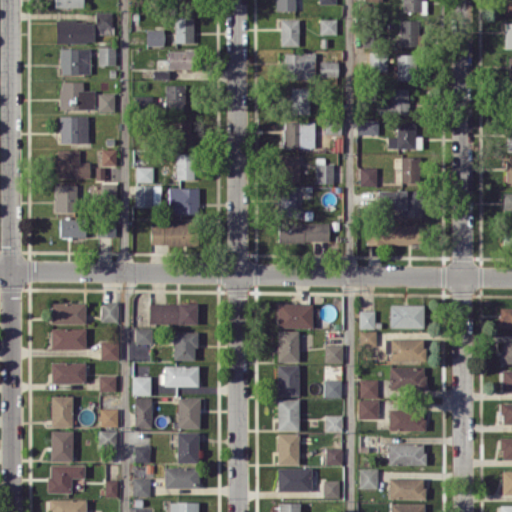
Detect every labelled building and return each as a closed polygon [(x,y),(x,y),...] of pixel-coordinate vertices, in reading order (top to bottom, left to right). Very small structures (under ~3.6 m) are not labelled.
[(294,10),(294,0),(274,0),(275,10),(294,10)] [(420,0),(401,0),(402,11),(421,10),(420,0)] [(112,12),(95,11),(95,26),(111,27),(112,12)] [(192,16),(174,16),(174,42),(192,42),(192,16)] [(298,45),(298,19),(280,18),(280,45),(298,45)] [(319,33),(336,34),(336,18),(319,18),(319,33)] [(399,45),(418,45),(418,19),(399,19),(399,45)] [(55,42),(94,42),(94,20),(56,20),(55,42)] [(163,29),(145,29),(146,45),(163,45),(163,29)] [(114,46),(97,46),(97,64),(114,64),(114,46)] [(89,47),(59,48),(59,73),(89,73),(89,47)] [(167,50),(167,69),(190,69),(190,50),(167,50)] [(368,52),(369,70),(386,70),(386,51),(368,52)] [(283,53),(283,79),(314,78),(314,52),(283,53)] [(414,54),(396,53),(395,79),(413,80),(414,54)] [(319,76),(337,76),(338,61),(319,60),(319,76)] [(141,69),(142,79),(168,78),(168,68),(141,69)] [(59,109),(94,108),(94,89),(82,89),(82,81),(59,81),(59,109)] [(184,84),(164,84),(164,109),(184,109),(184,84)] [(310,113),(309,87),(290,87),(291,113),(310,113)] [(407,114),(408,88),(390,87),(389,103),(378,102),(377,113),(407,114)] [(97,111),(114,111),(114,92),(97,92),(97,111)] [(86,115),(59,115),(59,142),(86,142),(86,115)] [(340,133),(339,117),(325,117),(325,133),(340,133)] [(189,143),(190,119),(174,118),(173,143),(189,143)] [(377,119),(355,119),(355,133),(377,134),(377,119)] [(314,147),(313,121),(282,122),(283,147),(314,147)] [(414,121),(395,121),(396,136),(386,136),(386,147),(414,146),(414,121)] [(115,148),(100,148),(100,164),(115,164),(115,148)] [(78,149),(55,149),(55,177),(88,177),(88,161),(78,161),(78,149)] [(193,152),(174,153),(175,179),(194,178),(193,152)] [(298,156),(280,155),(280,181),(298,181),(298,156)] [(399,181),(420,182),(421,156),(400,155),(399,181)] [(333,164),(315,163),(314,182),(333,182),(333,164)] [(152,181),(152,166),(136,166),(135,181),(152,181)] [(359,184),(376,184),(375,167),(358,167),(359,184)] [(116,182),(100,182),(100,199),(116,199),(116,182)] [(77,183),(54,184),(54,211),(77,211),(77,183)] [(160,184),(134,184),(134,206),(160,205),(160,184)] [(199,187),(168,186),(167,213),(198,214),(199,187)] [(295,215),(296,189),(278,188),(277,215),(295,215)] [(376,190),(376,209),(404,209),(405,216),(421,216),(421,190),(376,190)] [(511,192),(502,192),(501,217),(511,217),(511,192)] [(115,218),(96,217),(96,236),(115,236),(115,218)] [(59,237),(85,238),(85,218),(59,218),(59,237)] [(328,240),(328,221),(277,222),(277,242),(328,240)] [(418,244),(418,224),(366,225),(366,245),(418,244)] [(99,320),(118,321),(118,301),(100,301),(99,320)] [(84,323),(84,302),(50,302),(50,322),(84,323)] [(148,303),(149,324),(196,323),(196,302),(148,303)] [(311,303),(276,303),(275,326),(310,327),(311,303)] [(422,304),(389,304),(389,327),(423,327),(422,304)] [(500,326),(511,326),(511,306),(500,306),(500,326)] [(358,328),(374,328),(374,310),(358,310),(358,328)] [(50,348),(84,348),(84,327),(50,328),(50,348)] [(151,342),(151,327),(135,327),(134,342),(151,342)] [(277,361),(298,360),(297,330),(276,330),(277,361)] [(375,345),(375,330),(358,330),(359,345),(375,345)] [(173,359),(195,359),(196,331),(173,331),(173,359)] [(424,338),(384,338),(384,353),(390,353),(390,360),(424,359),(424,338)] [(118,358),(117,340),(100,340),(100,358),(118,358)] [(511,362),(511,341),(500,341),(500,362),(511,362)] [(341,343),(324,343),(324,362),(341,362),(341,343)] [(50,382),(84,382),(84,361),(50,362),(50,382)] [(276,395),(298,395),(298,364),(276,364),(276,395)] [(163,385),(197,385),(198,365),(163,365),(163,385)] [(424,366),(389,366),(389,389),(424,389),(424,366)] [(511,368),(501,368),(501,391),(511,391),(511,368)] [(98,374),(98,390),(115,390),(114,374),(98,374)] [(150,376),(131,375),(131,394),(149,394),(150,376)] [(340,397),(340,379),(323,379),(323,396),(340,397)] [(358,397),(376,397),(376,379),(359,379),(358,397)] [(50,425),(71,425),(71,395),(50,395),(50,425)] [(151,396),(134,396),(133,426),(150,426),(151,396)] [(199,427),(198,397),(177,397),(177,427),(199,427)] [(276,429),(298,429),(298,398),(277,398),(276,429)] [(377,417),(377,399),(357,399),(357,417),(377,417)] [(500,423),(511,423),(511,402),(500,402),(500,423)] [(117,425),(117,408),(99,408),(99,426),(117,425)] [(424,430),(424,410),(388,409),(388,429),(424,430)] [(341,430),(341,415),(325,415),(325,430),(341,430)] [(71,460),(72,430),(50,429),(49,460),(71,460)] [(116,429),(98,430),(98,447),(117,446),(116,429)] [(176,461),(197,462),(197,431),(176,431),(176,461)] [(277,464),(298,463),(298,432),(276,433),(277,464)] [(511,436),(499,437),(500,459),(511,458),(511,436)] [(424,443),(387,443),(387,464),(424,464),(424,443)] [(149,444),(134,444),(134,462),(149,461),(149,444)] [(324,464),(341,464),(341,447),(324,446),(324,464)] [(84,464),(48,463),(48,492),(70,492),(71,477),(84,478),(84,464)] [(198,486),(197,466),(163,467),(164,487),(198,486)] [(276,491),(310,491),(310,467),(276,467),(276,491)] [(376,487),(376,468),(358,468),(358,487),(376,487)] [(511,493),(511,469),(501,470),(501,494),(511,493)] [(149,477),(132,477),(132,495),(148,496),(149,477)] [(388,497),(423,498),(424,477),(388,477),(388,497)] [(116,479),(104,479),(104,496),(116,496),(116,479)] [(322,497),(339,497),(338,479),(322,479),(322,497)] [(49,511),(85,511),(85,498),(49,499),(49,511)] [(168,501),(168,511),(195,511),(195,501),(168,501)] [(298,511),(298,502),(276,503),(276,511),(298,511)] [(388,511),(423,511),(423,502),(389,503),(388,511)]
